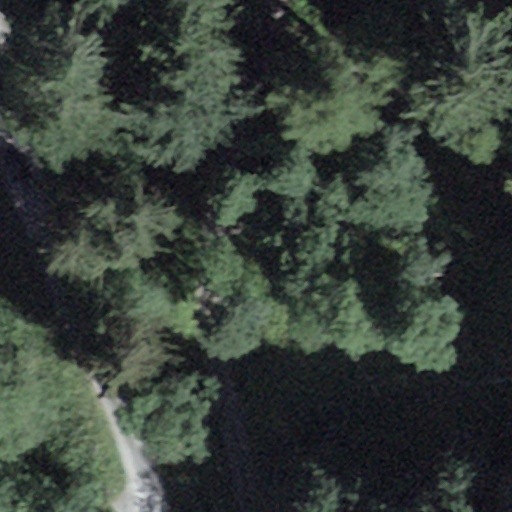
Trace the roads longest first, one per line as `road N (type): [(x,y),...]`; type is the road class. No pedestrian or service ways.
road 1 (track): [(240,511),(213,306),(239,122),(281,0)]
road 2 (track): [(146,511),(124,427),(0,124)]
